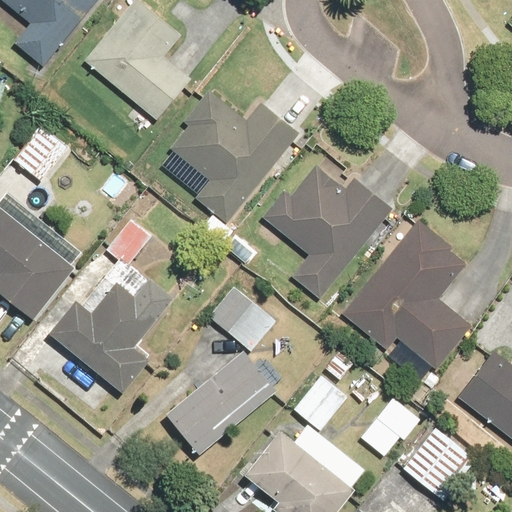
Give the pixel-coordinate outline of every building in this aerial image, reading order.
[(46,67),(99,0),(2,0),(32,22),(16,42),(46,67)] [(142,0),(137,0),(88,60),(160,119),(194,78),(166,55),(184,34),(142,0)] [(231,222),(301,132),(263,102),(249,120),(210,90),(185,122),(190,126),(171,149),(211,181),(199,197),(231,222)] [(71,145),(41,122),(14,158),(44,181),(71,145)] [(322,297),(394,208),(356,178),(348,187),(319,164),(294,195),(287,190),(264,218),(310,254),(294,275),(322,297)] [(0,198),(0,288),(37,318),(78,266),(73,263),(83,251),(7,190),(0,198)] [(131,220),(107,247),(127,265),(151,238),(131,220)] [(420,220),(344,311),(389,349),(400,336),(439,369),(475,326),(441,298),(471,262),(420,220)] [(81,299),(53,332),(125,393),(153,359),(138,347),(179,298),(152,275),(135,294),(119,281),(94,310),(81,299)] [(339,346),(322,366),(339,380),(356,360),(339,346)] [(247,348),(169,412),(203,453),(281,388),(247,348)] [(511,436),(511,361),(496,349),(459,397),(511,436)] [(346,394),(320,374),(293,408),(319,428),(346,394)] [(422,418),(393,396),(360,438),(385,456),(400,437),(404,441),(422,418)] [(299,441),(283,429),(246,473),(280,502),(276,508),(281,511),(340,511),(358,490),(354,486),(366,471),(311,426),(299,441)] [(475,459),(431,428),(403,467),(446,498),(475,459)]
